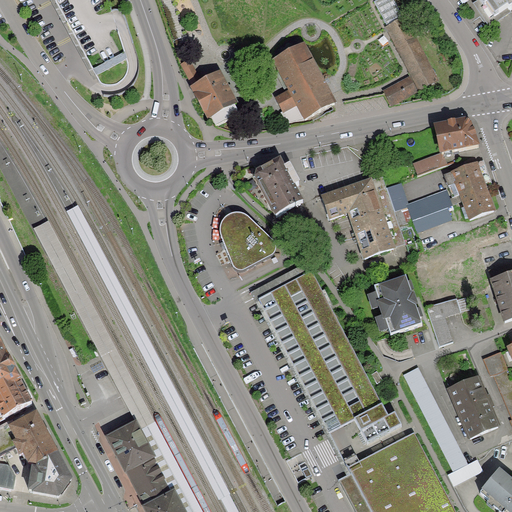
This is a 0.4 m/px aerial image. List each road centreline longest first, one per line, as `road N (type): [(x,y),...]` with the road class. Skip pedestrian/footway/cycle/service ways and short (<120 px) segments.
road 1 (residential): [(301,511),(179,282),(163,236)]
road 2 (secondary): [(250,147),(489,101)]
road 3 (primary): [(114,505),(38,359)]
road 4 (primary): [(38,359),(38,304),(0,224)]
road 5 (residential): [(511,326),(390,370)]
